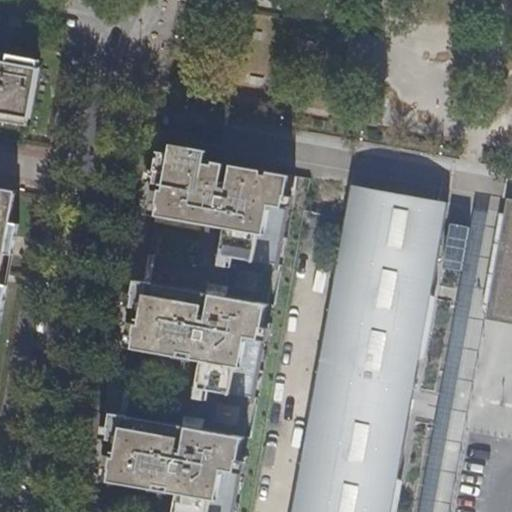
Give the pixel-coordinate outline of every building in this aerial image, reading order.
[(0,61),(0,113),(33,119),(41,69),(0,61)] [(170,155),(164,185),(238,198),(243,167),(170,155)] [(238,198),(164,185),(160,210),(180,214),(179,217),(209,222),(212,207),(235,211),(228,254),(224,254),(224,255),(279,264),(293,176),(243,167),(238,198)] [(354,186),(301,511),(393,511),(444,202),(354,186)] [(0,309),(21,194),(0,190),(0,309)] [(511,214),(495,212),(478,307),(504,311),(506,304),(511,305),(511,214)] [(149,284),(148,283),(137,342),(157,346),(157,349),(211,356),(206,387),(202,386),(202,388),(256,397),(272,304),(230,297),(228,314),(207,310),(209,297),(148,287),(149,284)] [(126,416),(125,416),(114,475),(134,479),(133,482),(188,489),(183,511),(236,511),(249,437),(207,430),(204,447),(184,443),(186,430),(125,420),(126,416)]
